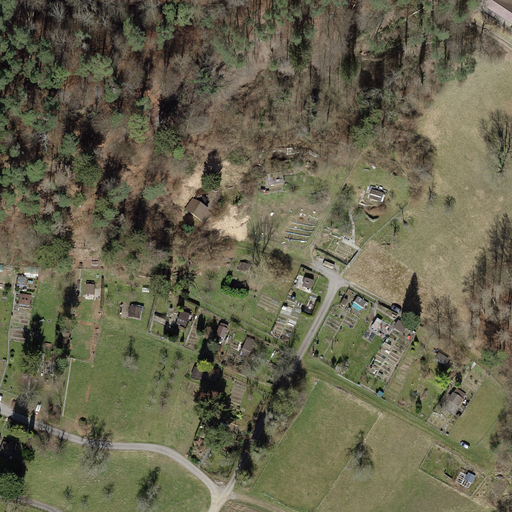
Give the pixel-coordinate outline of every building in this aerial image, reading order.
[(511,0),(489,0),(487,4),(511,19),(511,0)] [(270,186),(285,184),(283,173),(268,175),(270,186)] [(383,194),(373,191),(370,199),(380,203),(383,194)] [(186,210),(202,221),(209,210),(193,199),(186,210)] [(370,201),(369,207),(382,210),(383,204),(370,201)] [(251,266),(242,263),(240,271),(249,273),(251,266)] [(307,279),(304,287),(311,290),(314,282),(307,279)] [(95,284),(86,283),(86,295),(96,296),(95,284)] [(33,295),(21,294),(20,304),(31,305),(33,295)] [(367,301),(359,297),(355,302),(363,307),(367,301)] [(343,308),(348,300),(344,298),(340,306),(343,308)] [(142,308),(131,307),(130,317),(141,319),(142,308)] [(191,313),(182,310),(178,323),(187,327),(191,313)] [(407,327),(399,322),(396,328),(403,333),(407,327)] [(221,327),(217,336),(224,339),(228,329),(221,327)] [(256,343),(246,339),(241,354),(247,358),(256,343)] [(36,354),(34,364),(41,365),(43,355),(36,354)] [(436,359),(446,365),(449,360),(439,354),(436,359)] [(205,369),(196,367),(194,378),(201,381),(205,369)] [(449,402),(458,407),(466,395),(457,389),(449,402)] [(5,443),(2,450),(11,453),(14,446),(5,443)] [(475,477),(469,474),(466,480),(472,483),(475,477)]
